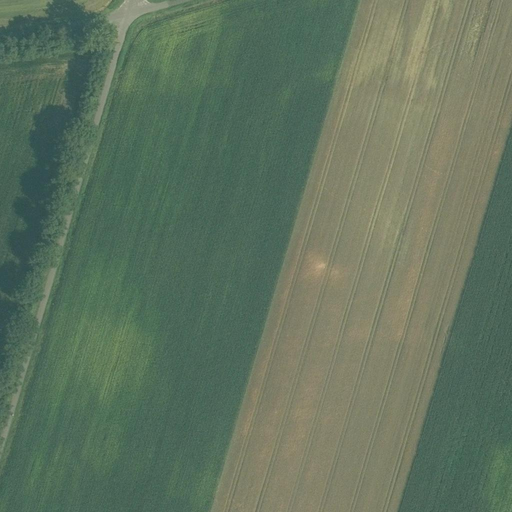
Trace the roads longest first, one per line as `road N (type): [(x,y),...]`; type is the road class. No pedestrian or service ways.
road 1 (unclassified): [(128,12),(0,442)]
road 2 (unclassified): [(128,12),(0,34)]
